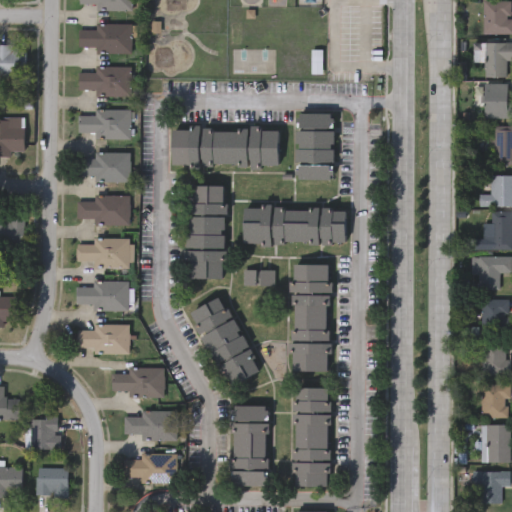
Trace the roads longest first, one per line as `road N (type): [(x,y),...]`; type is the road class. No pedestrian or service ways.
road 1 (primary): [(439,511),(440,0)]
road 2 (primary): [(397,0),(398,445)]
road 3 (residential): [(48,0),(46,260),(28,362)]
road 4 (residential): [(48,15),(0,14),(47,188)]
road 5 (residential): [(28,362),(73,389),(88,411),(92,511)]
